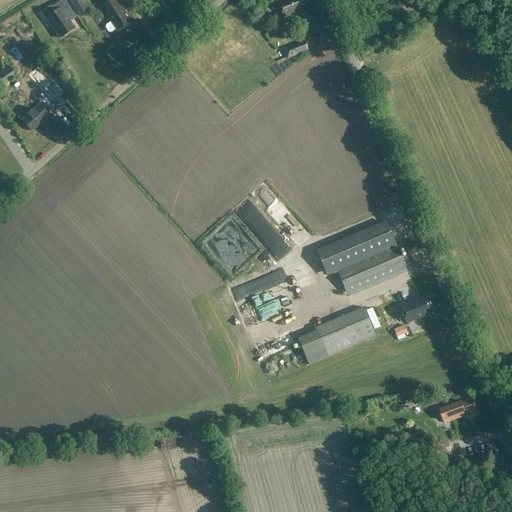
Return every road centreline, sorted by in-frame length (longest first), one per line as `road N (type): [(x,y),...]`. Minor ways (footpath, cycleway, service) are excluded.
road 1 (unclassified): [(511,461),(325,0)]
road 2 (unclassified): [(0,200),(220,0)]
